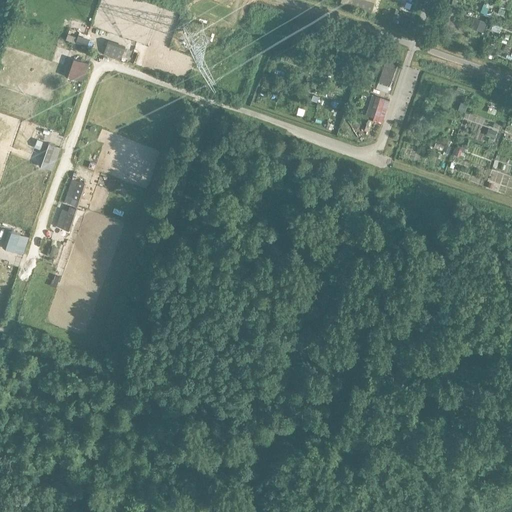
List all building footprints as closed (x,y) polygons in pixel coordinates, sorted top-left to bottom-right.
[(107,41),(105,48),(122,54),(124,47),(107,41)] [(67,75),(82,80),(88,63),(73,58),(67,75)] [(390,60),(385,58),(378,80),(389,84),(396,66),(389,64),(390,60)] [(367,111),(383,116),(387,102),(371,97),(367,111)] [(41,166),(51,170),(59,147),(48,143),(41,166)] [(84,182),(72,178),(64,201),(76,205),(84,182)] [(62,209),(56,226),(68,230),(75,208),(69,206),(67,211),(62,209)] [(5,248),(23,254),(29,237),(11,231),(5,248)]
